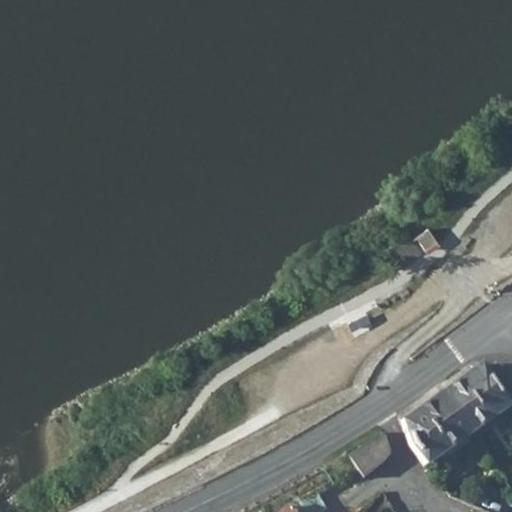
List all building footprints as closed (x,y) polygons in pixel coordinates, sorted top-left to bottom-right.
[(402,273),(423,258),(411,240),(390,256),(402,273)] [(511,416),(481,368),(437,401),(466,441),(494,422),(502,434),(511,426),(511,416)] [(437,401),(402,426),(405,447),(436,487),(456,473),(445,455),(466,441),(437,401)] [(351,463),(361,482),(371,476),(388,458),(383,438),(358,453),(360,457),(351,463)] [(292,511),(324,511),(317,498),(292,511)]
